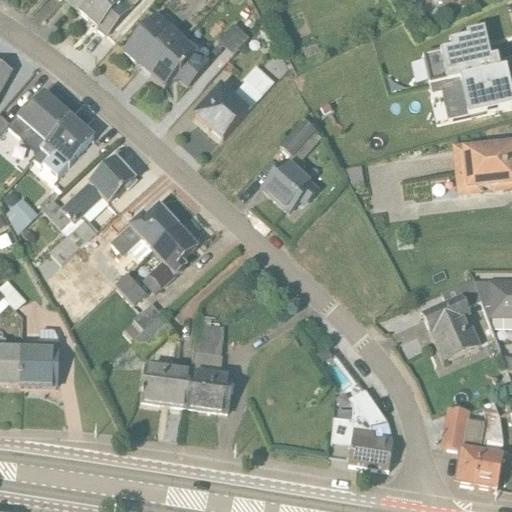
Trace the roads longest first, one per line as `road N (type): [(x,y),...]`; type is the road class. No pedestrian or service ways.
road 1 (residential): [(412,511),(415,434),(400,400),(326,308),(0,24)]
road 2 (primary): [(333,511),(0,461)]
road 3 (primary): [(0,490),(136,511)]
